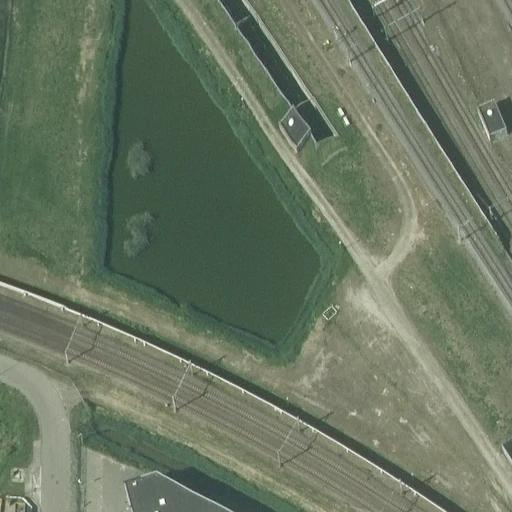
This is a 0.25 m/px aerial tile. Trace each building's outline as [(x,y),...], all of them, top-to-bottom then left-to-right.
[(210,0),(234,36),(291,122),(294,125),(309,148),(310,149),(316,158),(384,259),(392,272),(422,317),(507,451),(511,459),(511,194),(499,165),(490,143),(478,114),(431,0),(400,0),(474,176),(494,225),(505,251),(511,267),(511,399),(449,300),(411,242),(401,227),(342,140),(261,18),(248,0),(246,0),(259,19),(341,141),(329,149),(317,157),(236,35),(212,0),(210,0)] [(504,137),(494,111),(479,116),(490,142),(504,137)] [(294,125),(282,133),(298,157),(310,149),(312,148),(295,124),(294,125)] [(511,448),(507,451),(503,454),(511,469),(511,448)] [(206,511),(158,486),(141,491),(141,490),(124,495),(124,497),(125,497),(129,511),(206,511)]
